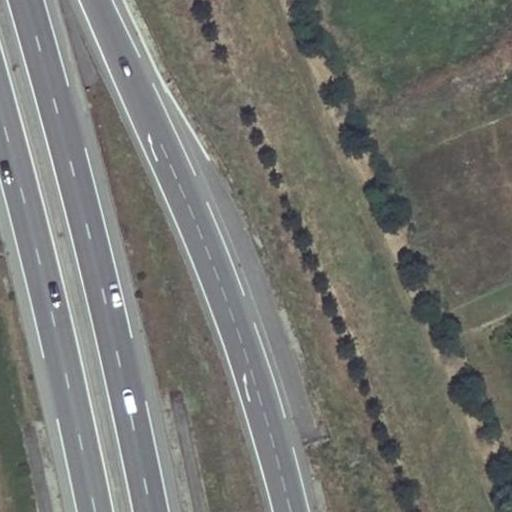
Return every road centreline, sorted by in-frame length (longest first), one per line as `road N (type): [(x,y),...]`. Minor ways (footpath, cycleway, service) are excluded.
road 1 (trunk): [(286,511),(233,320),(95,0)]
road 2 (trunk): [(151,511),(25,0)]
road 3 (trunk): [(0,118),(94,511)]
